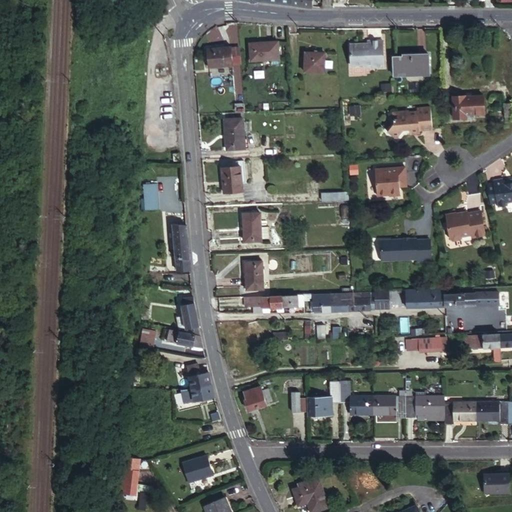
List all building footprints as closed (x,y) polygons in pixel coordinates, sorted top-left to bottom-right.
[(279,39),(251,41),(252,58),(280,56),(279,39)] [(362,43),(351,44),(352,65),(364,64),(367,67),(385,66),(384,39),(369,40),(369,44),(364,44),(362,43)] [(232,45),(210,47),(212,65),(235,62),(232,45)] [(327,51),(307,50),(307,70),(326,71),(327,51)] [(405,53),(405,55),(406,73),(431,73),(430,52),(405,53)] [(405,55),(395,55),(396,74),(406,73),(405,55)] [(468,93),(455,93),(455,116),(468,116),(468,113),(476,112),(485,112),(485,93),(468,94),(468,93)] [(410,108),(398,109),(399,116),(395,116),(395,120),(388,128),(396,136),(404,128),(410,128),(411,130),(417,130),(417,131),(421,131),(421,129),(434,128),(433,106),(419,106),(419,109),(410,109),(410,108)] [(245,130),(244,120),(243,117),(227,118),(229,148),(246,147),(245,130)] [(242,164),(224,165),(226,190),(244,189),(242,164)] [(374,167),(376,193),(388,193),(388,194),(400,193),(399,185),(399,180),(406,180),(404,164),(374,167)] [(503,179),(495,181),(495,183),(488,184),(491,204),(499,202),(500,207),(508,205),(508,203),(511,201),(511,181),(511,182),(509,182),(509,180),(504,181),(503,179)] [(146,185),(148,210),(161,209),(158,184),(146,185)] [(321,190),(322,200),(348,199),(348,189),(321,190)] [(487,233),(482,209),(468,212),(468,211),(463,213),(463,214),(460,214),(456,212),(446,214),(448,223),(451,225),(449,228),(452,239),(455,241),(462,239),(464,236),(472,234),(476,236),(487,233)] [(263,237),(262,226),(262,212),(246,212),(247,240),(263,239),(263,237)] [(179,270),(192,269),(188,224),(174,226),(179,270)] [(417,237),(381,239),(381,260),(417,258),(417,260),(431,259),(430,238),(417,239),(417,237)] [(247,260),(249,288),(265,287),(264,259),(247,260)] [(352,290),(348,290),(349,309),(371,309),(370,288),(355,290),(352,290)] [(376,288),(376,308),(386,308),(385,293),(387,293),(387,288),(376,288)] [(408,290),(408,306),(428,305),(428,294),(428,289),(408,290)] [(333,310),(332,290),(316,291),(316,296),(317,311),(333,310)] [(349,309),(348,290),(341,290),(332,290),(333,310),(349,309)] [(446,293),(446,304),(488,303),(488,291),(446,293)] [(488,291),(488,303),(498,303),(498,291),(488,291)] [(284,293),(284,305),(300,304),(300,292),(284,293)] [(265,293),(247,294),(248,304),(266,303),(265,293)] [(265,293),(266,303),(266,306),(284,305),(284,293),(265,293)] [(428,294),(428,305),(446,304),(446,293),(428,294)] [(184,303),(196,300),(195,294),(184,297),(184,303)] [(189,326),(201,324),(196,300),(184,303),(189,326)] [(143,326),(140,344),(153,347),(156,328),(143,326)] [(169,339),(179,341),(181,330),(171,328),(169,339)] [(179,341),(205,346),(203,334),(181,330),(179,341)] [(495,346),(502,345),(502,332),(502,330),(466,332),(467,340),(469,340),(469,347),(495,346)] [(511,331),(502,332),(502,345),(511,345),(511,331)] [(420,333),(412,334),(413,346),(420,346),(420,349),(443,348),(443,335),(420,336),(420,333)] [(138,347),(136,358),(150,361),(152,350),(138,347)] [(189,365),(194,387),(214,383),(211,370),(203,372),(200,362),(189,365)] [(197,399),(216,395),(214,383),(194,387),(197,399)] [(311,409),(311,414),(333,414),(333,402),(342,402),(342,383),(333,383),(333,397),(311,397),(311,409)] [(342,383),(342,402),(351,402),(351,407),(374,407),(374,388),(351,388),(351,383),(342,383)] [(268,402),(263,389),(261,384),(246,390),(248,397),(246,398),(250,409),(268,402)] [(270,386),(263,389),(268,402),(274,399),(270,386)] [(399,389),(374,388),(374,407),(394,407),(394,413),(406,413),(406,389),(399,389)] [(406,389),(406,413),(414,413),(414,409),(428,409),(444,409),(444,397),(444,389),(406,389)] [(311,397),(311,396),(303,396),(303,391),(295,391),(295,409),(311,409),(311,397)] [(444,413),(444,420),(452,420),(452,416),(476,417),(476,398),(444,397),(444,409),(444,413)] [(476,398),(476,417),(497,417),(497,421),(509,421),(509,398),(476,398)] [(209,455),(185,462),(191,481),(215,474),(209,455)] [(139,459),(125,457),(123,467),(138,469),(139,459)] [(134,497),(138,469),(123,467),(120,492),(134,497)] [(485,474),(485,493),(510,493),(510,473),(500,473),(500,474),(485,474)] [(312,511),(329,506),(320,476),(299,482),(300,486),(295,487),(300,505),(309,502),(312,511)] [(233,511),(227,494),(206,503),(208,511),(233,511)]
